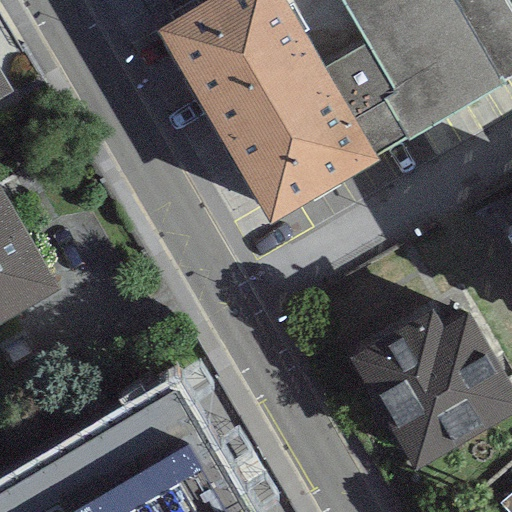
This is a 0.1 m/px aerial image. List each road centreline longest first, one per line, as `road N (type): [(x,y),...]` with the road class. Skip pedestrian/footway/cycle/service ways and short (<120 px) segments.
road 1 (residential): [(223,297),(49,0)]
road 2 (residential): [(511,135),(223,297)]
road 3 (residential): [(347,511),(223,297)]
